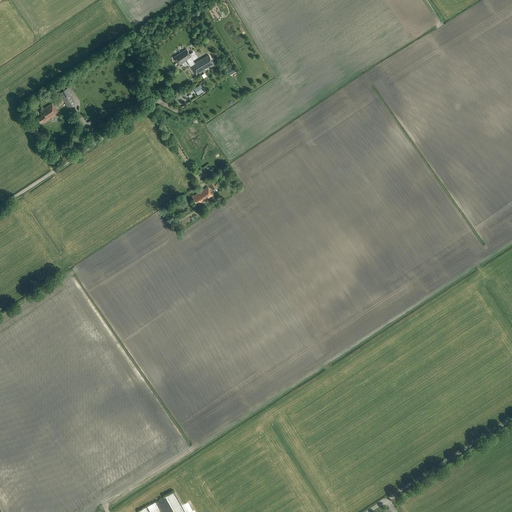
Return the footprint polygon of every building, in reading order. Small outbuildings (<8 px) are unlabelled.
[(186,49),(174,57),(179,65),(186,60),(196,76),(201,73),(200,72),(203,70),(204,71),(208,69),(207,68),(214,64),(208,55),(194,63),(192,61),(197,58),(193,52),(189,54),(186,49)] [(233,66),(226,70),(230,76),(237,71),(233,66)] [(198,86),(194,89),(198,95),(202,92),(198,86)] [(76,104),(70,94),(66,89),(60,92),(63,98),(62,99),(68,109),(76,104)] [(42,123),(58,113),(52,103),(39,111),(43,116),(38,119),(41,123),(41,122),(42,123)] [(223,174),(221,171),(213,177),(217,183),(221,180),(219,177),(223,174)] [(214,179),(208,183),(212,189),(218,186),(214,179)] [(197,203),(200,201),(201,202),(208,197),(209,198),(213,195),(208,187),(203,190),(204,190),(198,194),(197,193),(192,197),(197,203)] [(186,511),(177,492),(139,510),(140,511),(186,511)]
